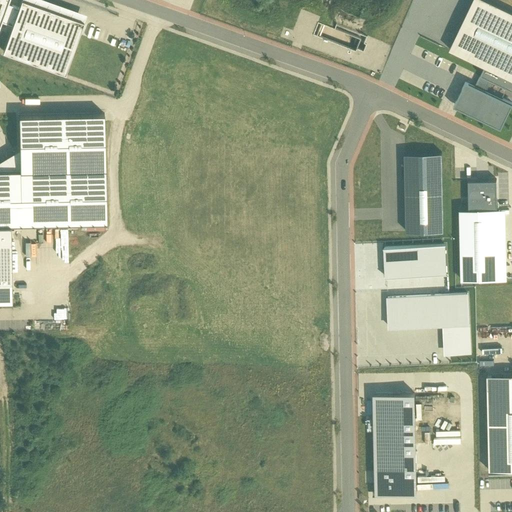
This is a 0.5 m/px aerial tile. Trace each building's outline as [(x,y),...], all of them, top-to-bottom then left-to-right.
[(0,0),(0,25),(1,22),(12,25),(18,8),(8,5),(9,0),(0,0)] [(511,9),(492,0),(474,0),(452,49),(487,65),(483,74),(511,88),(511,9)] [(21,1),(18,8),(12,25),(2,54),(64,77),(84,24),(21,1)] [(353,32),(347,48),(358,52),(365,37),(353,32)] [(511,100),(465,79),(454,104),(503,127),(511,106),(511,100)] [(0,275),(14,275),(13,222),(110,219),(107,110),(22,112),(23,151),(0,162),(0,275)] [(409,153),(405,153),(405,165),(401,165),(402,175),(405,175),(406,231),(444,230),(442,152),(409,153)] [(469,208),(460,208),(461,280),(499,279),(497,207),(497,179),(468,180),(469,208)] [(0,303),(14,303),(14,275),(0,275),(0,303)] [(387,295),(389,326),(448,323),(450,353),(471,352),(469,323),(468,291),(387,295)] [(511,373),(489,374),(491,470),(511,469),(511,373)] [(415,392),(374,393),(376,492),(417,491),(415,392)] [(331,452),(339,452),(339,437),(331,437),(331,452)]
